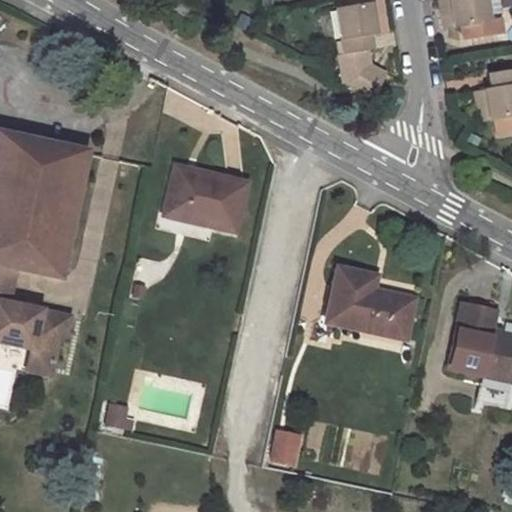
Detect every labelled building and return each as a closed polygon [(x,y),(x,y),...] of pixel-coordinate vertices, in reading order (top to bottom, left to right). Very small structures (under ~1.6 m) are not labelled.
[(450,12),(447,0),(438,0),(440,13),(450,12)] [(461,38),(498,33),(495,19),(500,11),(498,0),(447,0),(450,12),(440,13),(442,27),(459,25),(461,38)] [(386,33),(381,2),(336,10),(343,55),(366,51),(371,50),(369,36),(386,33)] [(343,55),(339,56),(341,70),(369,66),(366,51),(343,55)] [(341,70),(345,84),(372,99),(382,78),(384,73),(369,66),(341,70)] [(477,107),(479,122),(481,122),(484,140),(511,135),(511,69),(487,73),(490,90),(482,91),(484,106),(477,107)] [(484,106),(482,91),(474,93),(477,107),(484,106)] [(77,153),(0,138),(0,269),(7,271),(50,280),(77,153)] [(204,186),(206,176),(173,170),(171,179),(204,186)] [(233,233),(244,185),(206,176),(204,186),(171,179),(164,216),(233,233)] [(402,339),(410,299),(379,292),(378,300),(362,297),(366,277),(337,271),(326,323),(402,339)] [(378,300),(379,292),(372,291),(375,278),(366,277),(362,297),(378,300)] [(511,336),(490,332),(494,311),(460,305),(446,369),(482,377),(477,403),(511,409),(511,404),(511,383),(511,376),(511,336)] [(0,309),(0,354),(25,359),(24,364),(48,369),(54,344),(60,345),(65,323),(0,309)] [(45,387),(48,369),(24,364),(20,381),(45,387)] [(128,407),(108,402),(103,424),(132,430),(134,420),(126,419),(128,407)] [(303,434),(275,428),(268,463),(296,468),(303,434)]
